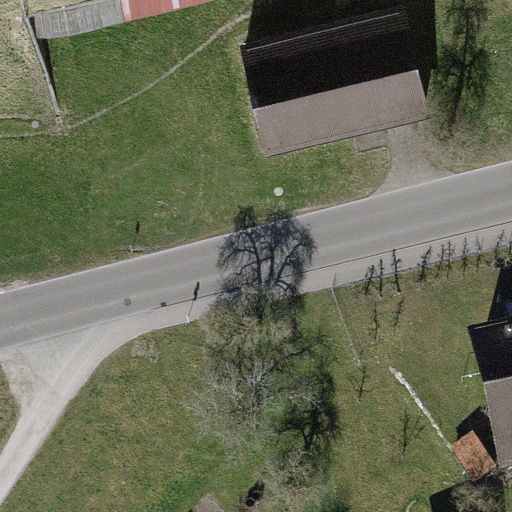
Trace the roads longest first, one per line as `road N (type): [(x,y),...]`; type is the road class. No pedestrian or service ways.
road 1 (tertiary): [(0,322),(511,193)]
road 2 (track): [(66,305),(37,426),(0,484)]
